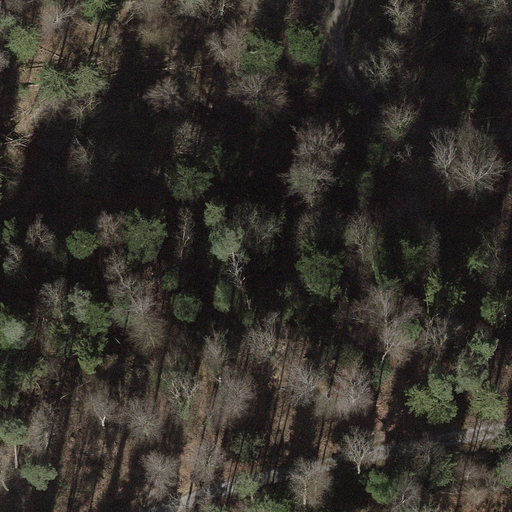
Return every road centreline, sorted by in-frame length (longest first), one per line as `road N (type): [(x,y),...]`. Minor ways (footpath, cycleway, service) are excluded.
road 1 (track): [(511,426),(282,469),(163,511)]
road 2 (track): [(343,0),(341,61),(364,97),(425,129),(511,133)]
